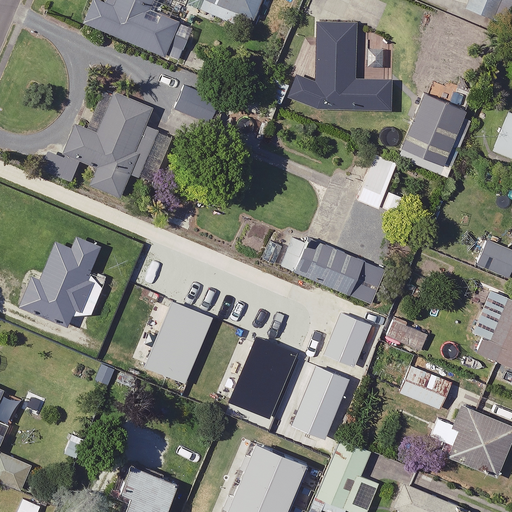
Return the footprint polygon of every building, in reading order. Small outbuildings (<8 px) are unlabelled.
[(111,0),(110,4),(101,0),(86,0),(78,20),(176,59),(182,45),(165,38),(168,28),(153,22),(161,0),(111,0)] [(211,0),(262,22),(270,0),(211,0)] [(511,0),(466,0),(464,6),(506,21),(511,0)] [(475,26),(438,15),(398,146),(419,153),(416,164),(445,173),(474,79),(461,75),(475,26)] [(355,21),(316,19),(313,78),(294,72),(287,91),(308,104),(388,108),(389,77),(352,76),(355,21)] [(287,81),(272,76),(264,96),(279,102),(287,81)] [(238,103),(182,83),(174,107),(230,127),(238,103)] [(150,104),(110,88),(94,128),(71,119),(58,150),(47,145),(38,166),(69,178),(78,157),(94,163),(87,182),(118,194),(127,170),(151,179),(165,144),(151,139),(155,128),(142,122),(150,104)] [(511,156),(511,113),(504,110),(489,147),(511,156)] [(383,268),(291,231),(287,242),(269,235),(261,256),(370,300),(383,268)] [(511,258),(511,243),(487,231),(473,260),(504,275),(511,258)] [(98,242),(72,232),(68,244),(52,238),(38,275),(29,271),(17,304),(65,322),(70,308),(89,315),(104,276),(87,269),(98,242)] [(511,297),(504,294),(496,313),(485,308),(469,347),(511,364),(511,297)] [(156,323),(113,305),(99,338),(142,357),(156,323)] [(426,330),(397,318),(390,335),(419,347),(426,330)] [(301,364),(289,359),(282,377),(294,382),(301,364)] [(449,380),(407,363),(397,388),(438,406),(449,380)] [(343,400),(307,385),(301,400),(294,397),(281,430),(324,447),(343,400)] [(511,427),(511,422),(460,401),(452,421),(436,415),(429,433),(448,441),(443,453),(494,473),(511,427)] [(0,479),(18,487),(29,462),(0,449),(0,435),(5,423),(0,420),(0,479)] [(318,511),(321,508),(330,511),(340,511),(343,506),(357,511),(363,511),(376,480),(358,472),(368,447),(336,434),(310,501),(305,511),(318,511)] [(115,506),(129,511),(156,511),(170,477),(122,458),(112,483),(123,487),(115,506)] [(463,511),(466,506),(402,480),(389,511),(463,511)]
